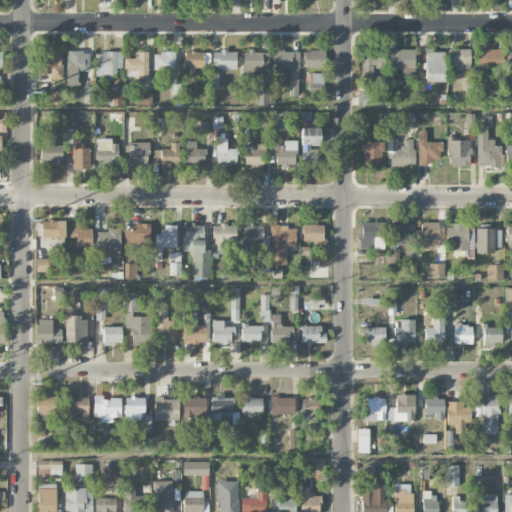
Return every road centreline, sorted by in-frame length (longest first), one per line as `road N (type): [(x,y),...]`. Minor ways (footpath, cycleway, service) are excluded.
road 1 (residential): [(511,198),(0,196)]
road 2 (residential): [(22,511),(24,0)]
road 3 (residential): [(511,25),(0,23)]
road 4 (residential): [(345,374),(346,0)]
road 5 (residential): [(345,374),(0,373)]
road 6 (residential): [(511,374),(345,374)]
road 7 (residential): [(344,511),(345,374)]
